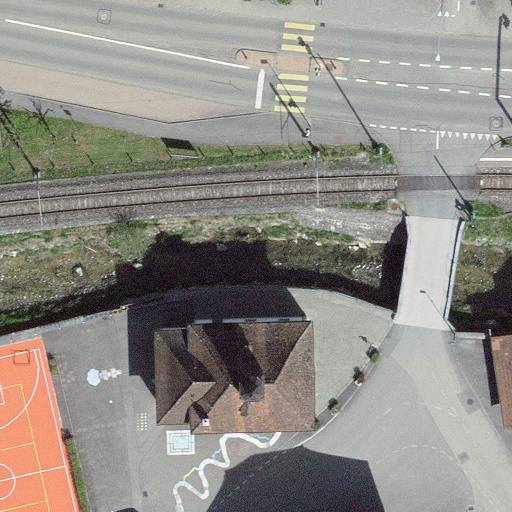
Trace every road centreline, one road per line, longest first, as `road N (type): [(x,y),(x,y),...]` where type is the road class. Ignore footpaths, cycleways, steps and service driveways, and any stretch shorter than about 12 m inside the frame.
road 1 (primary): [(0,20),(445,87)]
road 2 (residential): [(419,319),(389,376),(325,455),(259,492),(241,511)]
road 3 (residential): [(419,319),(445,87)]
road 4 (residential): [(419,319),(472,444),(511,502)]
